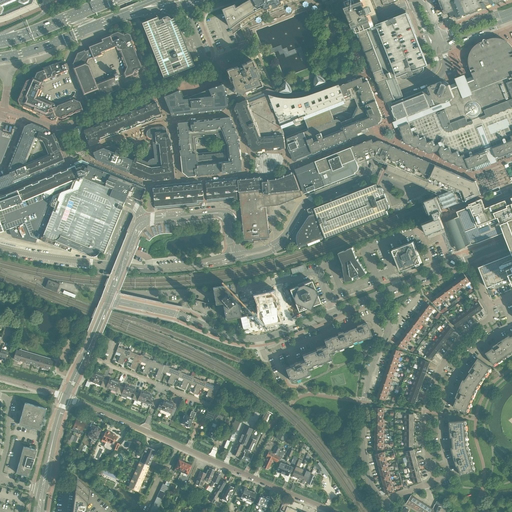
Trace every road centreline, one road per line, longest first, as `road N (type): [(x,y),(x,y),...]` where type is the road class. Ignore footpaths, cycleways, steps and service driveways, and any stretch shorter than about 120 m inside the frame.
road 1 (unclassified): [(104,264),(149,153),(257,140),(331,114),(356,114)]
road 2 (tertiary): [(381,292),(250,339),(108,299)]
road 3 (tertiary): [(234,258),(271,248),(307,200),(364,176),(356,114)]
road 4 (residential): [(435,482),(450,476),(440,432),(447,393),(475,348),(510,323),(502,300)]
road 5 (tertiary): [(234,258),(225,216),(147,220),(135,229),(108,299)]
road 6 (unclassified): [(159,83),(56,128),(3,109),(7,68)]
road 7 (residential): [(333,511),(144,430)]
road 8 (residential): [(435,482),(424,426),(429,394),(449,354),(489,317),(486,305)]
road 9 (residential): [(383,502),(367,476),(362,402),(389,332)]
road 10 (unclassified): [(234,258),(162,269),(104,264)]
